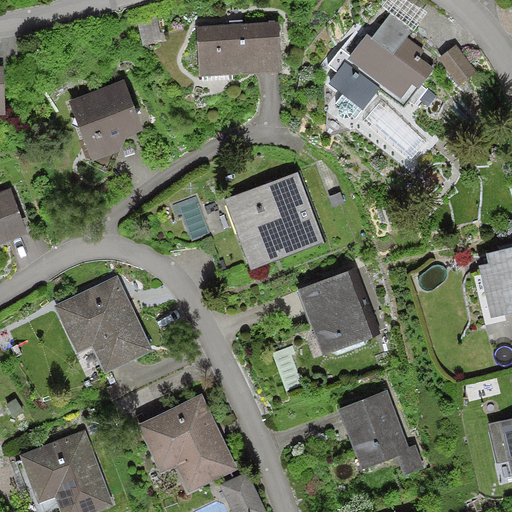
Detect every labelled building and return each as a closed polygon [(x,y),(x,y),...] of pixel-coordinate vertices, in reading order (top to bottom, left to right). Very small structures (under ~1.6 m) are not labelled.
[(366,43),(361,39),(327,83),(342,93),(334,104),(338,107),(336,109),(337,116),(342,119),(348,118),(350,116),(354,119),(382,83),(412,106),(424,91),(418,87),(430,71),(417,61),(418,59),(416,57),(420,51),(404,38),(409,31),(388,15),(366,43)] [(275,24),(197,29),(200,73),(201,73),(201,70),(256,66),(278,65),(275,24)] [(471,72),(453,49),(440,58),(458,82),(471,72)] [(121,86),(72,105),(85,138),(92,135),(116,146),(122,132),(137,126),(130,107),(121,86)] [(308,206),(296,175),(248,193),(255,209),(239,215),(245,231),(238,233),(250,266),(320,240),(314,222),(316,221),(310,205),(308,206)] [(7,194),(0,196),(0,238),(4,237),(21,231),(7,194)] [(511,308),(511,248),(511,249),(498,252),(489,255),(491,264),(481,266),(492,314),(511,308)] [(375,333),(351,270),(302,289),(312,316),(322,341),(351,331),(355,340),(375,333)] [(121,297),(113,281),(57,308),(70,333),(85,326),(105,367),(145,348),(127,310),(121,297)] [(338,409),(350,438),(361,467),(406,450),(384,392),(338,409)] [(169,445),(189,486),(229,467),(215,438),(213,432),(197,400),(142,426),(154,452),(169,445)] [(63,511),(79,511),(105,502),(80,436),(24,458),(35,487),(52,481),(63,511)] [(259,511),(243,477),(223,487),(235,511),(259,511)]
